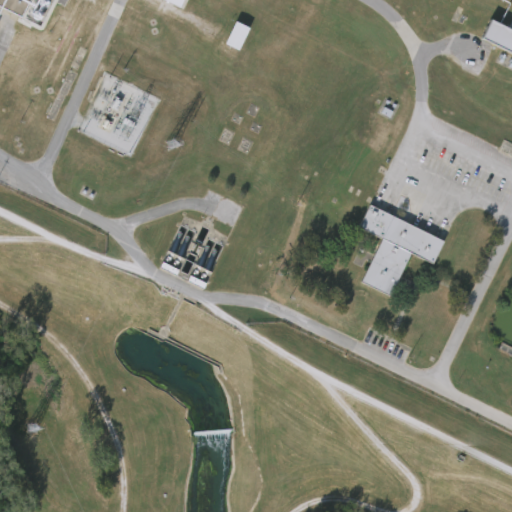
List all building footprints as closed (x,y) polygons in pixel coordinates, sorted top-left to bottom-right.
[(34,0),(25,19),(0,6),(0,0),(34,0)] [(511,35),(511,58),(472,38),(481,20),(511,35)] [(236,27),(222,21),(212,44),(226,50),(236,27)] [(253,29),(242,51),(228,44),(239,22),(253,29)] [(447,240),(436,263),(414,252),(393,295),(364,280),(385,237),(361,226),(373,203),(447,240)]
